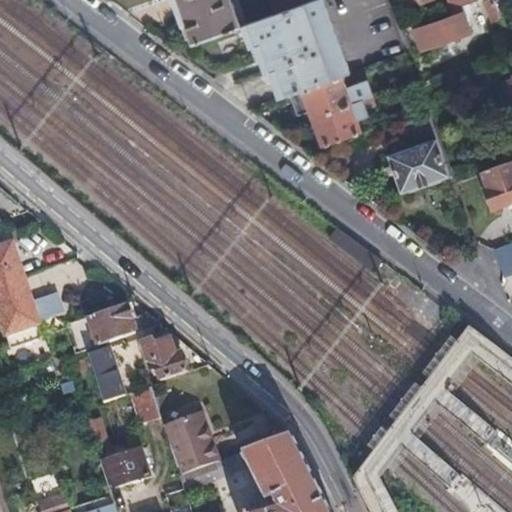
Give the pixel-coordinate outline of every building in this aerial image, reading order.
[(179,0),(195,41),(242,24),(233,0),(179,0)] [(288,94),(290,93),(349,72),(325,0),(310,0),(306,2),(277,12),(249,22),(253,34),(249,36),(254,48),(264,45),(267,55),(265,56),(272,74),(280,71),(288,94)] [(273,0),(277,12),(306,2),(305,0),(273,0)] [(482,0),(491,22),(501,18),(494,0),(482,0)] [(462,11),(415,29),(420,47),(468,30),(462,11)] [(317,107),(320,115),(378,95),(372,78),(354,84),(349,72),(290,93),(298,114),(317,107)] [(378,95),(320,115),(329,141),(368,128),(364,116),(374,111),(372,105),(381,101),(378,95)] [(408,139),(432,129),(427,113),(401,123),(408,139)] [(449,178),(436,140),(387,157),(400,194),(449,178)] [(511,161),(482,172),(495,210),(511,203),(511,161)] [(511,241),(494,248),(504,275),(511,272),(511,241)] [(0,286),(26,277),(15,243),(0,247),(0,286)] [(46,336),(26,277),(0,286),(0,302),(15,346),(46,336)] [(138,330),(127,301),(71,321),(80,350),(87,348),(134,331),(138,330)] [(162,379),(188,370),(182,351),(176,353),(170,337),(154,342),(152,337),(143,340),(154,370),(159,369),(162,379)] [(111,348),(90,354),(105,400),(125,394),(111,348)] [(149,392),(131,393),(133,421),(152,420),(149,392)] [(194,468),(217,459),(220,458),(201,411),(164,424),(168,435),(181,473),(194,468)] [(254,511),(332,511),(289,432),(220,458),(217,459),(221,471),(247,462),(260,497),(267,496),(270,506),(254,511)] [(101,461),(110,489),(164,471),(157,444),(123,455),(101,461)] [(185,485),(188,496),(201,491),(194,468),(181,473),(185,485)] [(171,506),(189,500),(188,496),(185,485),(166,491),(171,506)] [(63,511),(71,510),(67,497),(45,504),(48,511),(63,511)]
